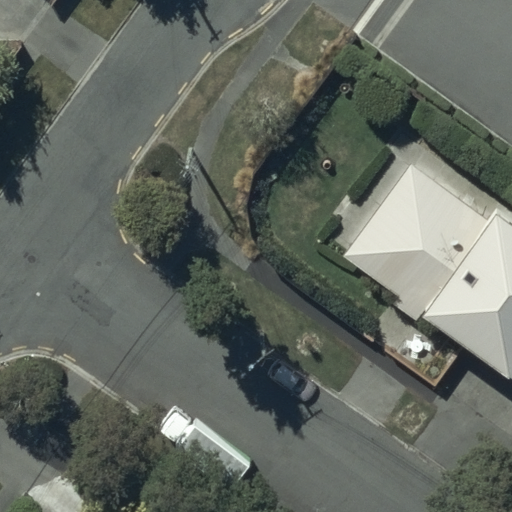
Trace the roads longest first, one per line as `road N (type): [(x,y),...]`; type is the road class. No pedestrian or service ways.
road 1 (residential): [(20,261),(372,511)]
road 2 (residential): [(20,261),(210,0)]
